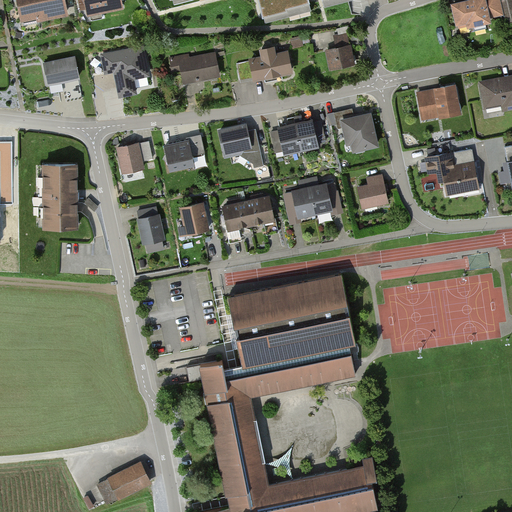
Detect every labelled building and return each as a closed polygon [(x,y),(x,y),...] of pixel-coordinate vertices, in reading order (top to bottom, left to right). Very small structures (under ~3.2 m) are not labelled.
[(19,0),(23,19),(38,15),(39,19),(66,13),(63,0),(19,0)] [(87,0),(90,13),(121,6),(120,0),(87,0)] [(258,0),(263,17),(288,11),(287,8),(310,3),(309,0),(258,0)] [(484,0),(472,0),(454,4),(458,23),(468,21),(469,26),(489,21),(488,16),(503,12),(500,0),(488,0),(485,1),(484,0)] [(511,4),(511,0),(505,0),(502,1),(508,24),(511,23),(511,4)] [(336,48),(328,50),(331,69),(354,64),(349,40),(352,39),(350,25),(340,28),(342,35),(334,37),(336,48)] [(302,37),(292,40),(294,47),(304,44),(302,37)] [(143,47),(89,58),(92,74),(116,69),(121,95),(136,92),(133,77),(149,74),(143,47)] [(263,58),(238,63),(242,81),(291,71),(287,52),(276,55),(274,47),(262,49),(263,58)] [(215,53),(180,60),(184,81),(219,74),(215,53)] [(75,57),(45,63),(50,92),(64,89),(67,101),(84,98),(75,57)] [(511,78),(483,84),(489,111),(511,106),(511,110),(511,78)] [(466,86),(422,93),(427,123),(471,115),(466,86)] [(371,114),(343,121),(350,151),(378,145),(371,114)] [(331,148),(324,120),(306,124),(312,152),(331,148)] [(312,152),(306,124),(288,128),(294,156),(312,152)] [(257,125),(226,131),(231,158),(247,157),(256,165),(258,169),(269,167),(257,125)] [(192,142),(172,147),(178,172),(205,166),(204,158),(212,156),(207,135),(192,139),(192,142)] [(145,143),(122,148),(128,176),(151,171),(145,143)] [(487,190),(482,163),(461,167),(459,154),(426,161),(430,182),(449,178),(453,197),(487,190)] [(77,165),(43,165),(43,230),(77,230),(77,165)] [(372,186),(365,188),(370,210),(397,204),(391,176),(371,180),(372,186)] [(345,212),(337,182),(319,187),(327,216),(345,212)] [(327,216),(319,187),(301,192),(309,221),(327,216)] [(286,221),(281,197),(257,202),(262,226),(286,221)] [(205,201),(180,207),(187,237),(212,231),(205,201)] [(262,226),(257,202),(232,207),(237,231),(262,226)] [(167,214),(144,219),(149,245),(172,240),(167,214)] [(222,361),(189,368),(191,381),(204,378),(230,505),(203,511),(344,511),(378,505),(373,479),(379,478),(374,454),(361,456),(363,464),(271,483),(252,394),(356,373),(350,343),(356,342),(342,275),(230,298),(244,366),(223,371),(222,361)] [(141,463),(100,484),(109,502),(150,481),(141,463)]
